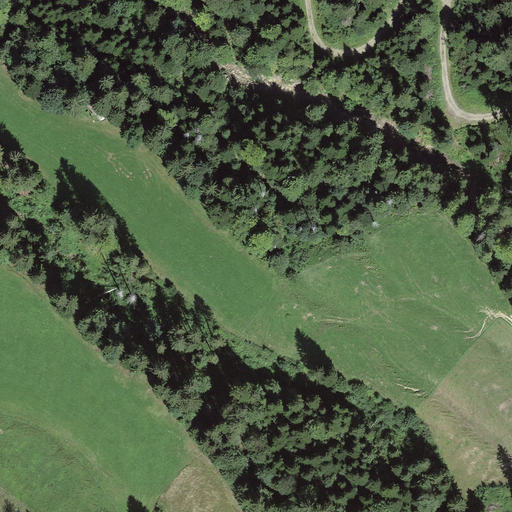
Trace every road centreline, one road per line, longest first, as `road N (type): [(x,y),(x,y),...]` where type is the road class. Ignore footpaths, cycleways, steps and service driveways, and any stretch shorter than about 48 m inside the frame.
road 1 (track): [(511,104),(480,118),(452,105),(442,70),(445,0)]
road 2 (track): [(404,0),(371,44),(345,53),(312,37),(307,0)]
